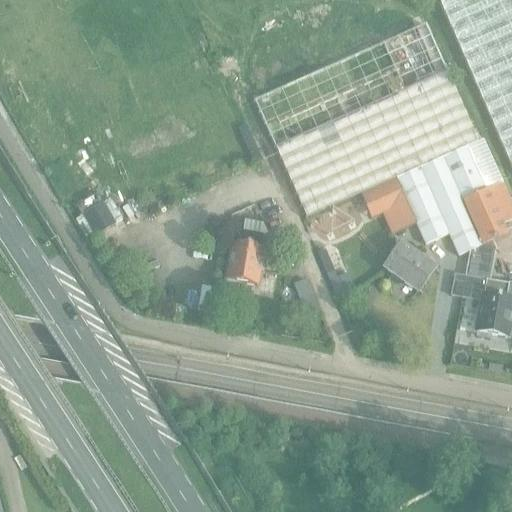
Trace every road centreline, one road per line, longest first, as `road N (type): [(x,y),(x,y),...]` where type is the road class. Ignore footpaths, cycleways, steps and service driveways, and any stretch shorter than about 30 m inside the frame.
road 1 (primary): [(192,511),(0,209)]
road 2 (tertiary): [(180,364),(511,430)]
road 3 (primary): [(0,334),(114,511)]
road 4 (tertiary): [(180,364),(0,331)]
road 5 (residential): [(511,400),(338,370)]
